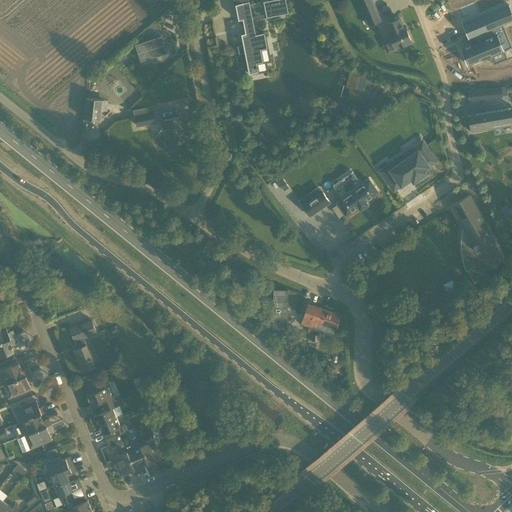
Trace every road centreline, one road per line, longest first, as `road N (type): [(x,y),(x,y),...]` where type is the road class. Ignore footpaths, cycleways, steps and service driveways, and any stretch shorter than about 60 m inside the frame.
road 1 (primary): [(465,511),(0,130)]
road 2 (residential): [(378,511),(311,453),(273,441),(135,504),(113,503),(0,228)]
road 3 (primary): [(0,167),(423,511)]
road 4 (unclassified): [(332,294),(346,251),(449,177),(454,157),(433,44),(415,0)]
road 5 (tertiary): [(270,511),(511,299)]
road 6 (unclassified): [(511,489),(445,452),(366,384),(348,298),(332,294)]
road 7 (unclassified): [(194,216),(79,162),(0,98)]
road 8 (unclassified): [(194,216),(213,181),(217,138),(188,0)]
road 9 (unclassified): [(332,294),(258,260),(194,216)]
